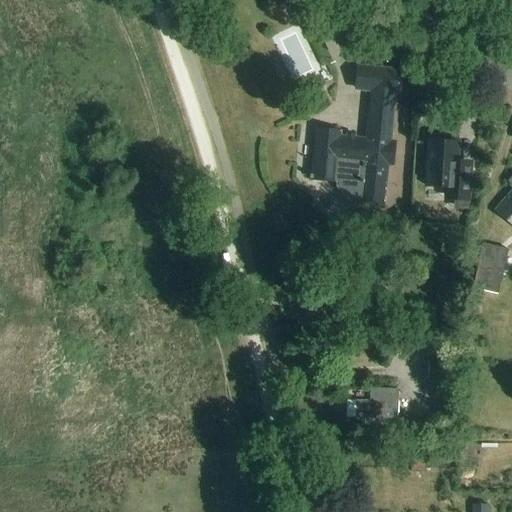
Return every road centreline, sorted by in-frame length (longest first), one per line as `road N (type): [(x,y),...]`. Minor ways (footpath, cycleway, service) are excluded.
road 1 (track): [(295,511),(209,165),(151,0)]
road 2 (tertiary): [(511,80),(410,0)]
